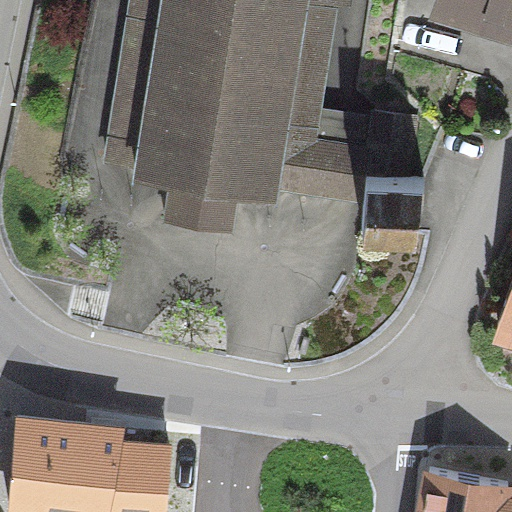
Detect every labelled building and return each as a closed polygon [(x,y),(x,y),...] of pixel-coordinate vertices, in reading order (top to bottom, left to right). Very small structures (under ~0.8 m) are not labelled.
[(413,236),(413,232),(421,180),(403,179),(411,119),(370,113),(364,149),(308,140),(330,0),(128,0),(103,160),(133,165),(132,171),(177,178),(176,183),(223,190),(224,186),(269,193),(270,186),(360,200),(358,230),(413,236)] [(445,0),(471,8),(473,0),(445,0)] [(511,0),(473,0),(471,8),(511,21),(511,0)] [(511,268),(494,325),(511,331),(511,268)] [(0,511),(107,511),(109,500),(152,501),(165,446),(116,436),(117,429),(13,417),(7,495),(0,493),(0,511)] [(499,511),(504,484),(426,469),(417,511),(499,511)]
